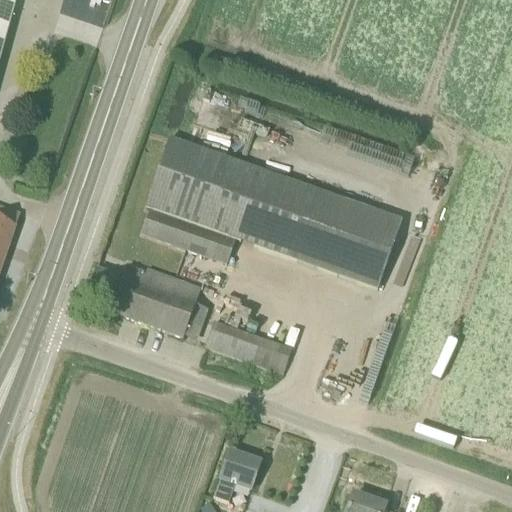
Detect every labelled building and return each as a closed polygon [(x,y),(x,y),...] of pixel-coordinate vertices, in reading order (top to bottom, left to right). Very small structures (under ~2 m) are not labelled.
[(0,0),(0,56),(15,0),(0,0)] [(401,226),(381,219),(168,144),(145,212),(146,212),(235,244),(376,294),(401,226)] [(0,271),(19,218),(0,211),(0,271)] [(226,268),(235,244),(146,212),(137,237),(226,268)] [(178,280),(208,288),(211,276),(182,267),(178,280)] [(181,343),(199,294),(145,274),(144,278),(127,271),(122,284),(94,274),(82,308),(181,343)] [(258,278),(254,287),(292,303),(296,294),(258,278)] [(276,357),(279,347),(213,326),(204,352),(283,378),(289,361),(276,357)] [(249,495),(258,468),(227,458),(212,502),(227,508),(234,490),(249,495)] [(383,511),(351,500),(347,511),(383,511)]
